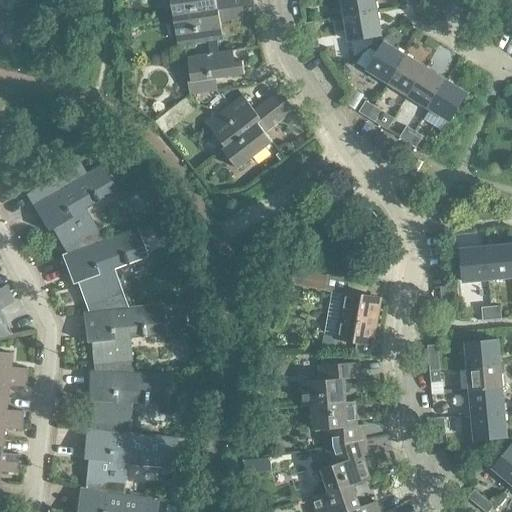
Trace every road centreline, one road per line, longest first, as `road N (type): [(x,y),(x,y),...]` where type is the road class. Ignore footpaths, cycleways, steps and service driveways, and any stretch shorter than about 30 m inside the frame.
road 1 (residential): [(278,0),(288,56),(415,246),(402,342),(409,424),(416,455),(448,511)]
road 2 (unclassified): [(34,511),(43,370),(33,293),(0,234)]
